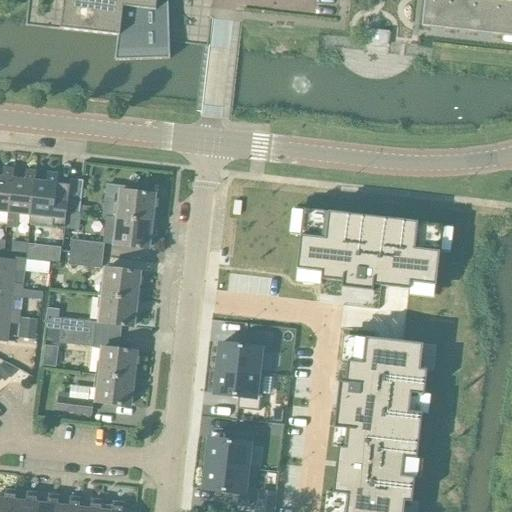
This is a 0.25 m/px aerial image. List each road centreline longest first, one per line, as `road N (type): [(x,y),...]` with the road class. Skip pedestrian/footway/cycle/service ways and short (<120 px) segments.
road 1 (residential): [(305,511),(326,314),(189,298)]
road 2 (tertiary): [(511,157),(397,164),(210,141)]
road 3 (tertiary): [(210,141),(0,118)]
road 4 (residential): [(171,464),(0,445)]
road 5 (residential): [(171,464),(189,298)]
road 6 (residential): [(189,298),(210,141)]
road 7 (unclassified): [(210,141),(220,0)]
